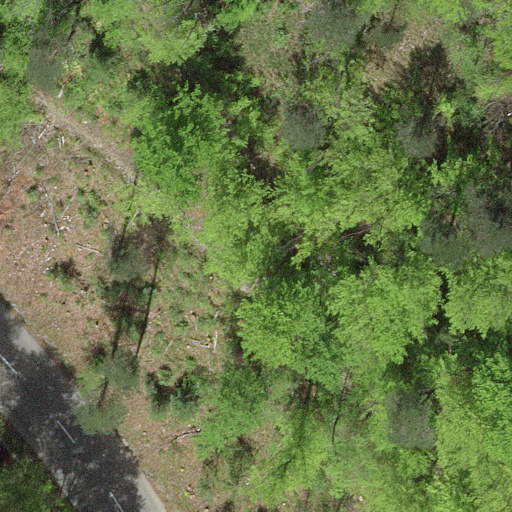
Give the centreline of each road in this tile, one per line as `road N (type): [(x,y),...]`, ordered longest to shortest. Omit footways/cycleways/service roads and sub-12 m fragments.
road 1 (track): [(0,58),(123,161),(480,511)]
road 2 (track): [(130,0),(265,175),(511,467)]
road 3 (tertiary): [(122,511),(0,356)]
